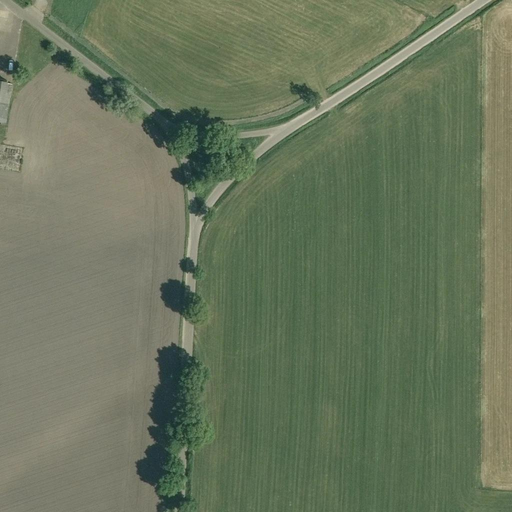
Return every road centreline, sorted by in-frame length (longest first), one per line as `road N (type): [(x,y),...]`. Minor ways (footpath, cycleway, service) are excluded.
road 1 (unclassified): [(177,511),(194,228)]
road 2 (unclassified): [(283,132),(484,0)]
road 3 (unclassified): [(170,129),(3,0)]
road 4 (unclassified): [(194,228),(230,177),(283,132)]
